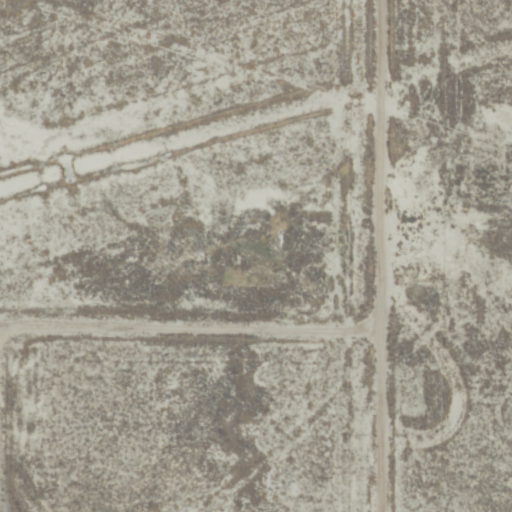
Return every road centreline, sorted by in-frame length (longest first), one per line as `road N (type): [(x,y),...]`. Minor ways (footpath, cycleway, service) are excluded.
road 1 (track): [(378,511),(376,0)]
road 2 (track): [(0,330),(379,334)]
